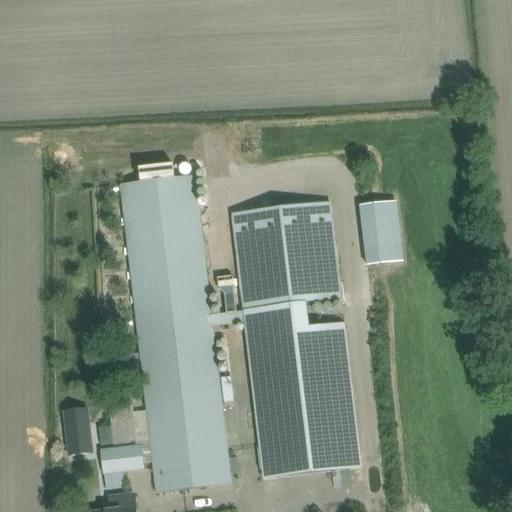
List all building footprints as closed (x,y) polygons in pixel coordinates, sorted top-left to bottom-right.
[(229,465),(213,327),(243,324),(245,336),(261,481),(360,470),(344,325),(309,329),(306,303),(342,299),(331,202),(231,213),(242,310),(211,314),(195,175),(120,184),(138,335),(151,444),(154,474),(157,494),(232,485),(229,465)] [(397,203),(361,207),(367,266),(403,262),(397,203)] [(91,455),(88,425),(87,410),(64,412),(66,425),(69,457),(91,455)] [(134,414),(114,416),(115,441),(136,440),(134,414)] [(144,463),(142,445),(100,449),(103,475),(104,474),(105,481),(122,480),(122,472),(144,470),(144,463)] [(110,511),(136,511),(135,495),(109,498),(110,511)]
